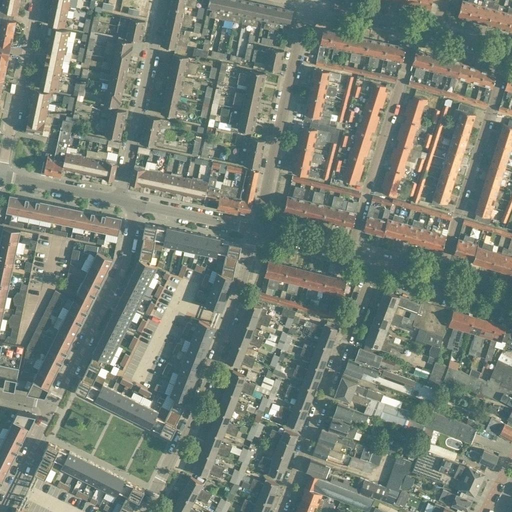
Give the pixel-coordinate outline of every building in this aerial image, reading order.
[(21,7),(21,4),(3,0),(2,0),(1,7),(0,6),(0,10),(14,13),(17,14),(19,7),(21,7)] [(215,18),(218,0),(209,0),(208,8),(212,8),(211,11),(210,11),(209,17),(215,18)] [(224,20),(228,0),(218,0),(215,18),(219,18),(224,20)] [(233,21),(237,0),(228,0),(224,20),(233,21)] [(246,0),(237,0),(233,21),(239,22),(240,17),(239,17),(239,14),(244,15),(247,0),(246,0)] [(252,25),(256,2),(247,0),(244,15),(243,23),(252,25)] [(431,9),(433,0),(420,0),(419,6),(431,9)] [(468,19),(473,0),(468,0),(468,2),(463,0),(458,16),(468,19)] [(478,21),(483,6),(477,5),(478,0),(473,0),(468,19),(478,21)] [(488,24),(494,3),(495,0),(493,0),(483,0),(484,0),(478,21),(488,24)] [(262,19),(265,4),(256,2),(252,25),(257,26),(258,21),(257,21),(257,18),(262,19)] [(70,10),(71,7),(52,3),(51,10),(49,9),(48,13),(67,17),(68,10),(70,10)] [(120,12),(121,6),(109,3),(107,9),(120,12)] [(503,12),(502,11),(498,10),(499,4),(494,3),(488,24),(498,27),(503,12)] [(183,13),(184,9),(185,7),(170,4),(169,5),(168,13),(192,18),(193,15),(183,13)] [(270,29),(274,6),(265,4),(262,19),(267,20),(266,23),(265,23),(264,28),(270,29)] [(280,26),(284,8),(274,6),(270,29),(274,30),(274,28),(279,28),(279,26),(280,26)] [(508,30),(511,16),(511,8),(509,7),(507,13),(503,12),(498,27),(508,30)] [(284,8),(280,23),(285,24),(284,26),(283,26),(282,31),(288,33),(293,10),(284,8)] [(0,29),(13,32),(16,21),(13,20),(14,13),(0,10),(0,18),(1,18),(0,22),(0,29)] [(66,24),(67,17),(48,13),(47,16),(49,16),(48,23),(67,27),(68,24),(66,24)] [(190,26),(192,18),(168,13),(165,23),(181,26),(181,24),(190,26)] [(143,31),(146,21),(120,15),(118,25),(143,31)] [(97,32),(99,21),(93,20),(91,31),(97,32)] [(165,23),(163,35),(188,41),(189,36),(184,35),(185,30),(180,29),(181,26),(165,23)] [(141,41),(143,31),(118,25),(117,31),(122,33),(121,37),(141,41)] [(70,36),(71,31),(52,27),(50,37),(67,40),(68,36),(70,36)] [(13,32),(0,29),(0,65),(6,67),(8,56),(9,54),(10,50),(10,46),(11,44),(13,32)] [(329,46),(332,31),(323,29),(318,54),(315,64),(325,66),(326,62),(327,56),(322,55),(325,45),(329,46)] [(336,58),(341,33),(332,31),(329,46),(334,47),(331,57),(336,58)] [(347,50),(351,35),(341,33),(336,58),(341,59),(343,49),(347,50)] [(163,35),(161,45),(176,48),(181,50),(182,45),(187,46),(188,41),(163,35)] [(354,62),(360,37),(351,35),(347,50),(352,51),(350,61),(354,62)] [(66,45),(67,40),(50,37),(48,47),(67,51),(68,46),(66,45)] [(366,54),(369,39),(360,37),(354,62),(359,63),(361,53),(366,54)] [(133,42),(118,39),(117,44),(106,41),(105,46),(131,52),(133,42)] [(372,66),(378,41),(369,39),(366,54),(370,55),(368,65),(372,66)] [(384,58),(387,43),(378,41),(372,66),(377,67),(379,57),(384,58)] [(391,70),(396,45),(387,43),(384,58),(388,58),(385,68),(391,70)] [(206,58),(209,45),(203,44),(202,49),(194,48),(192,55),(206,58)] [(402,61),(405,47),(396,45),(391,70),(395,71),(397,60),(402,61)] [(129,62),(131,52),(105,46),(104,52),(109,53),(108,57),(129,62)] [(64,54),(66,54),(67,51),(48,47),(47,54),(45,53),(44,57),(63,61),(64,54)] [(282,60),(284,50),(269,47),(268,52),(254,49),(253,54),(282,60)] [(418,76),(425,52),(416,49),(412,64),(416,65),(414,75),(418,76)] [(430,70),(434,54),(425,52),(418,76),(423,78),(425,69),(430,70)] [(174,53),(171,63),(196,69),(197,63),(188,61),(189,57),(174,53)] [(280,70),(282,60),(253,54),(252,60),(266,63),(265,67),(280,70)] [(436,82),(443,57),(434,54),(430,70),(434,71),(431,80),(433,81),(436,82)] [(62,67),(63,61),(44,57),(43,60),(45,60),(44,67),(63,71),(63,68),(62,67)] [(112,69),(111,71),(111,73),(100,71),(99,77),(109,79),(108,83),(123,87),(125,76),(126,74),(126,72),(129,62),(108,57),(107,62),(102,61),(101,66),(112,69)] [(448,75),(452,60),(443,57),(436,82),(440,83),(443,74),(448,75)] [(457,78),(461,63),(461,62),(452,60),(448,75),(452,76),(449,86),(454,87),(457,78)] [(221,61),(219,73),(225,74),(227,63),(221,61)] [(195,74),(196,69),(171,63),(169,73),(184,77),(185,72),(195,74)] [(469,81),(473,67),(461,63),(457,78),(469,81)] [(62,76),(63,71),(44,67),(42,77),(59,81),(60,76),(62,76)] [(480,85),(485,70),(473,67),(469,81),(480,85)] [(340,73),(330,71),(315,68),(313,77),(328,80),(328,76),(337,78),(339,78),(340,73)] [(263,83),(266,73),(251,70),(250,74),(239,72),(238,77),(263,83)] [(476,99),(475,103),(487,107),(488,102),(496,73),(485,70),(480,85),(486,86),(483,95),(485,96),(483,101),(476,99)] [(183,81),(184,77),(169,73),(167,83),(192,89),(193,83),(183,81)] [(58,85),(59,81),(42,77),(40,87),(59,91),(60,86),(58,85)] [(261,92),(263,83),(238,77),(237,83),(247,85),(247,89),(261,92)] [(337,87),(327,85),(328,80),(313,77),(311,86),(336,92),(337,87)] [(385,86),(372,82),(371,86),(367,84),(366,87),(370,89),(369,94),(384,99),(386,91),(384,90),(385,86)] [(121,97),(123,87),(108,83),(108,87),(97,85),(96,91),(121,97)] [(191,94),(192,89),(167,83),(165,93),(180,96),(181,91),(191,94)] [(335,96),(336,92),(311,86),(309,95),(324,99),(325,94),(335,96)] [(52,96),(53,93),(34,89),(33,96),(31,95),(30,98),(49,102),(50,96),(52,96)] [(259,102),(261,92),(247,89),(246,94),(235,92),(234,97),(259,102)] [(119,107),(121,97),(96,91),(95,96),(105,98),(104,104),(119,107)] [(179,100),(180,96),(165,93),(163,103),(188,108),(189,102),(179,100)] [(382,107),(384,99),(369,94),(367,99),(363,98),(362,101),(365,102),(364,106),(378,110),(379,106),(382,107)] [(323,103),(324,99),(309,95),(307,105),(332,110),(333,105),(323,103)] [(425,104),(427,100),(427,99),(414,95),(413,95),(412,99),(410,98),(407,106),(423,111),(424,107),(426,107),(428,108),(429,105),(425,104)] [(257,112),(259,102),(234,97),(233,103),(243,105),(242,109),(257,112)] [(48,109),(49,102),(30,98),(30,102),(32,102),(30,109),(49,113),(50,109),(48,109)] [(216,114),(218,104),(212,102),(210,112),(216,114)] [(472,124),(475,114),(473,113),(475,107),(459,102),(457,109),(455,108),(452,118),(458,120),(472,124)] [(186,114),(188,108),(163,103),(161,113),(176,116),(177,111),(186,114)] [(305,114),(303,120),(328,125),(330,119),(325,118),(326,114),(331,115),(332,110),(307,105),(305,114)] [(103,106),(102,112),(107,113),(108,112),(110,112),(109,117),(124,120),(126,111),(111,108),(103,106)] [(376,115),(378,110),(364,106),(363,110),(360,109),(359,112),(363,114),(361,119),(376,123),(379,115),(376,115)] [(421,116),(423,111),(407,106),(405,114),(407,115),(406,119),(419,124),(420,119),(424,120),(425,117),(421,116)] [(48,116),(49,113),(30,109),(29,116),(27,115),(26,119),(45,123),(46,116),(48,116)] [(255,122),(257,112),(242,109),(241,113),(231,111),(230,116),(255,122)] [(167,126),(168,120),(146,115),(144,124),(158,127),(159,123),(162,124),(161,125),(167,126)] [(72,122),(73,118),(73,117),(66,116),(65,120),(63,120),(61,126),(61,128),(71,130),(72,124),(72,122)] [(253,132),(255,122),(230,116),(228,122),(239,124),(238,129),(253,132)] [(100,119),(99,125),(123,129),(124,120),(109,117),(108,121),(106,121),(106,120),(100,119)] [(44,129),(45,123),(26,119),(25,122),(27,122),(26,129),(28,130),(28,132),(33,133),(33,131),(39,132),(39,134),(48,136),(50,130),(44,129)] [(374,131),(376,123),(361,119),(360,124),(355,122),(355,125),(358,126),(356,130),(370,135),(371,130),(374,131)] [(421,129),(418,128),(419,124),(406,119),(404,123),(402,123),(399,131),(414,135),(415,131),(420,132),(421,129)] [(500,133),(511,136),(511,119),(509,119),(507,125),(503,123),(500,133)] [(469,134),(472,124),(458,120),(455,130),(469,134)] [(144,124),(142,133),(164,138),(166,132),(160,131),(160,132),(157,132),(158,127),(144,124)] [(99,125),(98,130),(104,131),(104,130),(106,130),(105,135),(121,139),(123,129),(99,125)] [(338,134),(333,132),(332,132),(317,129),(302,126),(300,135),(326,140),(331,141),(335,143),(338,134)] [(66,151),(69,137),(69,135),(70,135),(70,131),(71,130),(61,128),(58,140),(54,156),(48,155),(44,172),(61,176),(63,169),(62,169),(63,161),(66,151)] [(369,139),(370,135),(356,130),(355,135),(352,134),(351,137),(355,138),(354,143),(369,148),(371,140),(369,139)] [(466,144),(469,134),(455,130),(452,139),(466,144)] [(412,140),(414,135),(399,131),(397,138),(399,139),(398,143),(411,148),(413,144),(416,145),(417,142),(412,140)] [(142,133),(140,143),(154,146),(155,141),(158,142),(158,143),(163,144),(164,138),(142,133)] [(497,143),(511,148),(511,147),(511,136),(500,133),(497,143)] [(200,146),(201,137),(195,135),(193,145),(200,146)] [(326,140),(300,135),(298,144),(313,147),(314,142),(325,145),(326,140)] [(264,140),(251,138),(244,136),(242,145),(263,149),(264,140)] [(215,149),(217,140),(211,139),(205,137),(203,146),(209,148),(215,149)] [(462,154),(466,144),(452,139),(449,149),(462,154)] [(366,155),(369,148),(354,143),(352,148),(348,147),(347,150),(350,151),(349,155),(362,159),(364,155),(366,155)] [(394,147),(392,155),(408,160),(409,156),(412,157),(413,154),(410,153),(411,148),(398,143),(397,147),(394,147)] [(494,153),(508,157),(511,148),(497,143),(494,153)] [(312,152),(313,147),(298,144),(296,153),(321,159),(322,154),(312,152)] [(261,159),(263,149),(242,145),(240,154),(261,159)] [(459,164),(462,154),(449,149),(445,159),(459,164)] [(73,171),(77,152),(71,151),(71,153),(66,151),(63,161),(62,169),(63,169),(73,171)] [(83,173),(86,156),(81,155),(81,153),(77,152),(73,171),(83,173)] [(320,163),(321,159),(296,153),(294,162),(309,166),(310,161),(320,163)] [(505,167),(508,157),(494,153),(491,163),(505,167)] [(259,168),(261,159),(240,154),(238,163),(259,168)] [(93,175),(97,156),(91,155),(91,157),(86,156),(83,173),(93,175)] [(361,163),(362,159),(349,155),(347,159),(344,158),(343,161),(347,163),(346,167),(361,172),(363,164),(361,163)] [(392,155),(389,163),(392,163),(390,168),(404,172),(405,168),(408,169),(409,166),(406,165),(408,160),(392,155)] [(103,177),(107,158),(97,156),(93,175),(103,177)] [(117,160),(116,160),(107,158),(103,177),(113,180),(117,160)] [(456,173),(459,164),(445,159),(442,169),(456,173)] [(225,170),(227,165),(213,162),(211,167),(219,169),(218,171),(225,173),(226,170),(225,170)] [(308,170),(309,166),(294,162),(292,172),(317,177),(318,172),(308,170)] [(502,177),(505,167),(491,163),(488,173),(502,177)] [(141,185),(145,168),(145,166),(135,164),(131,183),(141,185)] [(236,167),(235,172),(234,178),(239,180),(242,168),(236,167)] [(345,167),(341,179),(354,183),(356,179),(359,180),(361,172),(346,167),(345,167)] [(151,188),(155,169),(150,168),(149,170),(145,168),(141,185),(151,188)] [(402,177),(404,172),(390,168),(389,172),(386,171),(384,179),(401,184),(403,180),(404,181),(405,178),(402,177)] [(162,190),(165,173),(160,171),(160,170),(155,169),(151,188),(162,190)] [(249,215),(258,171),(246,169),(240,193),(241,194),(236,213),(237,213),(237,212),(249,215)] [(453,183),(456,173),(442,169),(439,179),(453,183)] [(172,192),(176,173),(171,172),(171,174),(165,173),(162,190),(172,192)] [(183,194),(187,177),(181,176),(181,174),(176,173),(172,192),(183,194)] [(499,187),(502,177),(488,173),(485,183),(499,187)] [(194,197),(198,177),(193,176),(192,178),(187,177),(183,194),(194,197)] [(218,202),(221,188),(215,186),(217,177),(209,176),(208,182),(207,185),(204,199),(218,202)] [(207,185),(208,182),(202,180),(203,179),(198,177),(194,197),(204,199),(207,185)] [(400,189),(401,184),(384,179),(381,187),(384,188),(382,192),(396,197),(397,192),(401,193),(402,190),(400,189)] [(450,193),(453,183),(439,179),(437,185),(432,183),(430,187),(436,189),(450,193)] [(323,220),(326,204),(322,203),(325,188),(330,189),(331,185),(321,183),(320,187),(319,192),(313,218),(323,220)] [(416,202),(422,184),(418,183),(415,193),(413,201),(416,202)] [(496,197),(499,187),(485,183),(482,192),(496,197)] [(227,211),(232,186),(222,184),(221,188),(218,202),(217,209),(227,211)] [(241,194),(240,193),(240,196),(235,195),(237,187),(232,186),(227,211),(236,213),(241,194)] [(293,213),(300,187),(295,186),(292,197),(287,195),(284,210),(293,213)] [(303,215),(307,200),(302,198),(305,188),(300,187),(293,213),(303,215)] [(433,199),(431,204),(440,207),(441,201),(447,203),(450,193),(436,189),(433,199)] [(313,218),(319,192),(314,191),(312,201),(307,200),(303,215),(313,218)] [(493,204),(496,197),(482,192),(478,202),(492,207),(493,204)] [(18,214),(22,196),(10,194),(6,211),(18,214)] [(332,222),(339,197),(333,195),(331,205),(326,204),(323,220),(332,222)] [(33,198),(22,196),(18,214),(29,216),(33,198)] [(342,225),(346,209),(341,208),(344,198),(339,197),(332,222),(342,225)] [(33,198),(29,216),(40,218),(44,201),(33,198)] [(352,227),(358,202),(353,200),(350,210),(346,209),(342,225),(352,227)] [(44,201),(40,218),(51,221),(55,203),(44,201)] [(475,219),(487,223),(492,207),(478,202),(475,212),(477,213),(475,219)] [(55,203),(51,221),(62,223),(66,205),(55,203)] [(66,205),(62,223),(73,225),(77,208),(66,205)] [(372,233),(377,218),(372,216),(375,206),(370,205),(363,230),(372,233)] [(84,227),(88,210),(77,208),(73,225),(84,227)] [(387,218),(389,213),(390,210),(384,209),(381,219),(377,218),(372,233),(382,235),(383,234),(387,218)] [(88,210),(84,227),(95,230),(99,212),(88,210)] [(106,232),(110,214),(99,212),(95,230),(106,232)] [(122,217),(110,214),(106,232),(118,234),(122,217)] [(393,237),(398,216),(394,214),(393,219),(387,218),(383,234),(393,237)] [(402,240),(407,224),(401,222),(403,217),(398,216),(393,237),(402,240)] [(412,242),(418,221),(413,220),(411,225),(407,224),(402,240),(412,242)] [(427,229),(426,229),(421,228),(423,222),(418,221),(412,242),(422,245),(427,229)] [(145,224),(143,235),(144,236),(156,238),(162,239),(164,240),(163,244),(174,247),(178,229),(167,227),(166,228),(164,228),(145,224)] [(432,248),(438,227),(428,224),(426,229),(427,229),(422,245),(432,248)] [(3,226),(1,238),(18,242),(21,230),(3,226)] [(442,251),(446,235),(441,234),(442,228),(438,227),(432,248),(442,251)] [(178,229),(174,247),(185,249),(188,231),(178,229)] [(188,231),(185,249),(195,251),(199,234),(188,231)] [(199,234),(195,251),(206,253),(209,236),(199,234)] [(463,257),(469,236),(465,235),(463,240),(458,239),(454,254),(463,257)] [(144,236),(139,260),(140,259),(150,264),(154,248),(155,243),(156,238),(144,236)] [(209,236),(206,253),(217,256),(218,251),(220,252),(226,253),(237,255),(239,256),(241,244),(222,240),(220,239),(220,238),(209,236)] [(473,260),(478,244),(473,243),(475,238),(469,236),(463,257),(473,260)] [(18,242),(1,238),(0,240),(0,249),(16,252),(18,242)] [(482,264),(489,243),(484,241),(482,246),(478,244),(473,260),(472,261),(482,264)] [(97,251),(98,246),(86,243),(84,251),(90,253),(94,256),(92,262),(108,270),(113,259),(103,254),(97,251)] [(492,267),(497,251),(492,250),(493,244),(489,243),(482,264),(492,267)] [(105,248),(98,246),(97,251),(103,254),(105,248)] [(502,270),(508,249),(503,247),(502,253),(497,251),(492,267),(502,270)] [(0,249),(0,260),(14,263),(16,252),(0,249)] [(511,272),(511,255),(511,256),(511,253),(511,250),(508,249),(502,270),(511,273),(511,272)] [(224,263),(222,273),(233,277),(237,255),(226,253),(225,257),(224,263)] [(139,260),(135,268),(153,277),(157,268),(150,264),(140,259),(139,260)] [(0,260),(0,272),(11,274),(14,263),(0,260)] [(272,288),(278,262),(268,260),(265,275),(270,276),(267,287),(272,288)] [(108,270),(92,262),(87,272),(103,280),(108,270)] [(284,280),(288,265),(278,262),(272,288),(276,289),(279,278),(284,280)] [(291,293),(298,267),(288,265),(284,280),(289,281),(287,292),(291,293)] [(304,284),(308,270),(298,267),(291,293),(296,294),(299,283),(304,284)] [(135,268),(131,277),(148,285),(153,277),(135,268)] [(311,298),(317,272),(308,270),(304,284),(308,286),(305,296),(311,298)] [(217,271),(213,283),(230,289),(234,278),(233,277),(222,273),(217,271)] [(0,272),(0,283),(9,285),(11,274),(0,272)] [(103,280),(87,272),(82,282),(98,290),(103,280)] [(323,289),(327,274),(317,272),(311,298),(315,299),(318,288),(323,289)] [(330,303),(337,277),(327,274),(323,289),(328,290),(325,301),(330,303)] [(131,277),(127,285),(144,294),(148,285),(131,277)] [(347,279),(337,277),(330,303),(328,312),(327,316),(329,317),(339,320),(341,312),(334,310),(338,293),(343,294),(347,279)] [(84,317),(89,307),(91,303),(93,300),(98,290),(82,282),(77,292),(84,296),(83,299),(81,302),(73,299),(68,309),(84,317)] [(0,283),(0,294),(7,296),(9,285),(0,283)] [(213,283),(209,293),(226,300),(230,289),(213,283)] [(127,285),(122,294),(140,303),(144,294),(127,285)] [(418,327),(427,302),(421,300),(420,303),(385,291),(385,292),(383,292),(382,295),(383,297),(381,301),(380,303),(379,304),(378,306),(379,308),(377,312),(401,321),(403,315),(394,312),(396,306),(397,305),(411,311),(408,318),(406,323),(412,325),(418,327)] [(209,293),(205,304),(222,311),(226,300),(209,293)] [(122,294),(118,303),(135,311),(140,303),(122,294)] [(248,302),(245,312),(269,321),(271,315),(265,313),(267,309),(248,302)] [(424,330),(432,304),(427,302),(418,327),(419,327),(419,328),(424,330)] [(118,303),(114,311),(131,320),(135,311),(118,303)] [(430,332),(438,306),(432,304),(424,330),(427,331),(430,332)] [(437,334),(445,307),(438,306),(430,332),(437,334)] [(292,321),(294,315),(295,311),(283,307),(281,314),(287,316),(284,326),(289,328),(292,321)] [(443,337),(446,324),(447,324),(451,309),(445,307),(437,334),(430,332),(427,331),(423,341),(434,346),(434,345),(440,348),(440,347),(442,336),(443,337)] [(84,317),(68,309),(63,319),(79,327),(84,317)] [(453,349),(463,313),(459,311),(458,310),(455,309),(454,310),(451,309),(447,324),(449,324),(448,325),(453,327),(451,334),(447,348),(453,349)] [(114,311),(109,320),(127,328),(131,320),(114,311)] [(240,323),(237,332),(261,341),(263,336),(257,334),(259,330),(254,328),(255,326),(260,328),(261,323),(267,326),(269,321),(245,312),(241,321),(240,323)] [(389,322),(401,327),(411,328),(412,325),(406,323),(401,321),(377,312),(375,316),(374,317),(373,320),(374,321),(373,323),(372,324),(371,325),(370,327),(371,329),(369,333),(392,342),(394,337),(385,333),(387,328),(389,322)] [(475,317),(474,316),(472,316),(472,314),(469,313),(468,314),(463,313),(453,349),(458,351),(459,345),(464,330),(469,331),(475,333),(473,340),(472,340),(468,354),(473,356),(474,356),(484,319),(480,318),(480,317),(476,316),(475,317)] [(300,317),(294,315),(292,321),(297,323),(300,317)] [(58,329),(74,337),(79,327),(63,319),(58,329)] [(511,332),(511,328),(506,326),(505,324),(502,323),(501,324),(496,323),(494,322),(493,321),(490,320),(489,321),(484,319),(474,356),(479,357),(480,352),(485,336),(491,338),(485,359),(491,361),(495,347),(497,340),(502,341),(506,342),(509,337),(511,332)] [(109,320),(105,328),(123,337),(127,328),(109,320)] [(199,320),(195,331),(211,337),(216,326),(199,320)] [(335,338),(339,328),(325,323),(323,328),(318,326),(318,325),(312,322),(310,329),(335,338)] [(105,328),(101,337),(118,346),(123,337),(105,328)] [(423,341),(427,331),(424,330),(419,328),(415,339),(423,341)] [(53,339),(69,347),(74,337),(58,329),(53,339)] [(331,348),(335,338),(310,329),(308,333),(312,335),(310,338),(318,341),(318,343),(318,344),(312,341),(310,345),(304,343),(302,349),(327,358),(331,348)] [(195,331),(190,341),(207,348),(211,337),(195,331)] [(237,332),(233,342),(229,351),(254,361),(255,356),(253,355),(249,354),(249,355),(244,353),(246,348),(247,347),(249,341),(253,343),(253,344),(259,346),(261,341),(237,332)] [(287,333),(285,337),(284,342),(288,344),(290,344),(292,337),(287,335),(287,333)] [(404,346),(392,342),(369,333),(367,337),(366,338),(365,340),(366,342),(365,343),(380,348),(389,352),(391,347),(402,352),(404,346)] [(284,342),(285,337),(281,335),(276,347),(281,349),(284,342)] [(101,337),(97,345),(114,354),(118,346),(101,337)] [(48,349),(64,357),(69,347),(53,339),(48,349)] [(0,385),(15,389),(24,346),(0,340),(0,385)] [(184,351),(203,358),(207,348),(190,341),(187,351),(184,351)] [(97,345),(92,354),(93,355),(102,359),(109,363),(114,354),(97,345)] [(437,359),(440,348),(434,345),(434,346),(431,357),(437,359)] [(401,363),(363,348),(359,347),(356,357),(378,366),(379,362),(398,369),(399,368),(401,367),(401,365),(401,363)] [(64,357),(48,349),(43,359),(59,367),(64,357)] [(323,368),(327,358),(302,349),(300,354),(306,356),(307,355),(312,357),(310,363),(308,369),(302,367),(303,366),(296,364),(294,369),(319,379),(323,368)] [(184,351),(180,362),(199,369),(203,358),(184,351)] [(254,361),(229,351),(225,361),(239,367),(241,362),(246,364),(245,365),(251,367),(254,361)] [(511,358),(501,352),(497,358),(511,364),(511,358)] [(93,355),(82,378),(92,384),(95,379),(97,374),(102,364),(100,363),(102,359),(93,355)] [(274,368),(276,362),(277,360),(272,358),(269,366),(274,368)] [(487,379),(487,380),(511,389),(511,364),(497,358),(488,380),(487,379)] [(59,367),(43,359),(38,369),(54,377),(59,367)] [(381,371),(358,362),(349,359),(344,372),(360,378),(363,372),(376,377),(377,373),(380,374),(381,371)] [(444,378),(448,366),(435,361),(434,364),(431,373),(443,377),(444,378)] [(182,363),(178,373),(195,380),(199,369),(180,362),(182,363)] [(511,404),(511,389),(487,380),(448,366),(444,378),(443,379),(499,400),(499,398),(511,404)] [(438,389),(443,377),(431,373),(415,367),(413,374),(429,379),(427,385),(438,389)] [(54,377),(38,369),(33,379),(49,387),(54,377)] [(316,389),(319,379),(294,369),(292,374),(299,376),(299,375),(305,377),(302,384),(300,390),(295,388),(295,387),(289,384),(287,389),(312,399),(316,389)] [(246,376),(242,374),(233,370),(229,381),(253,390),(254,389),(269,395),(269,394),(273,384),(275,380),(270,378),(265,376),(264,376),(260,386),(249,381),(249,382),(244,381),(246,376)] [(415,381),(383,370),(380,377),(413,389),(415,381)] [(178,373),(174,384),(191,390),(195,380),(178,373)] [(358,380),(352,378),(343,374),(338,385),(399,408),(400,408),(402,402),(383,395),(383,394),(356,384),(358,380)] [(81,378),(75,388),(93,397),(95,398),(95,400),(104,404),(112,388),(103,383),(101,388),(98,387),(92,384),(82,378),(81,378)] [(45,395),(49,387),(33,379),(27,391),(45,395)] [(253,390),(229,381),(225,391),(221,400),(246,410),(246,409),(254,412),(256,407),(241,402),(241,403),(236,401),(238,396),(241,389),(246,391),(245,392),(251,395),(253,390)] [(439,391),(447,394),(450,391),(450,385),(442,382),(439,391)] [(174,384),(170,395),(176,397),(187,401),(191,390),(174,384)] [(275,396),(279,386),(273,384),(269,394),(274,396),(275,396)] [(399,408),(338,385),(334,396),(349,403),(351,398),(367,405),(364,412),(369,414),(379,417),(386,420),(389,421),(423,434),(426,425),(429,419),(428,418),(400,408),(399,408)] [(112,388),(104,404),(113,409),(122,393),(112,388)] [(308,409),(312,399),(287,389),(284,395),(291,397),(296,399),(295,404),(292,410),(287,408),(287,407),(281,405),(279,409),(304,419),(308,409)] [(122,393),(113,409),(123,413),(131,397),(122,393)] [(439,393),(432,411),(436,412),(437,412),(443,395),(439,393)] [(131,397),(123,413),(132,418),(140,402),(131,397)] [(167,415),(164,419),(175,425),(187,401),(176,397),(169,410),(167,415)] [(246,410),(221,400),(217,411),(213,421),(238,430),(240,425),(233,422),(233,423),(228,422),(231,416),(233,410),(238,412),(237,413),(244,415),(246,410)] [(140,402),(132,418),(141,423),(149,406),(140,402)] [(263,411),(266,404),(260,402),(258,409),(255,410),(254,413),(261,416),(263,411)] [(333,415),(343,419),(350,421),(351,418),(365,423),(369,414),(364,412),(364,413),(338,403),(333,415)] [(270,407),(271,406),(266,404),(263,411),(269,413),(271,408),(270,407)] [(511,409),(510,412),(498,406),(489,404),(487,410),(495,414),(496,412),(508,419),(511,420),(511,409)] [(149,406),(141,423),(150,427),(151,426),(153,427),(171,436),(176,425),(175,425),(164,419),(158,416),(156,415),(158,411),(149,406)] [(300,429),(304,419),(279,409),(276,416),(283,418),(283,417),(289,419),(287,424),(291,425),(300,429)] [(18,410),(14,418),(30,426),(36,414),(18,410)] [(477,427),(467,424),(437,412),(436,412),(432,411),(431,410),(428,418),(429,419),(426,425),(440,430),(471,442),(477,427)] [(511,420),(508,419),(506,423),(492,416),(486,429),(495,434),(496,432),(511,440),(511,420)] [(14,418),(9,428),(25,436),(30,426),(14,418)] [(358,427),(350,424),(332,418),(328,429),(345,435),(354,438),(358,427)] [(485,424),(468,418),(466,423),(483,429),(485,424)] [(238,430),(213,421),(209,431),(205,441),(230,450),(232,445),(225,443),(225,444),(220,442),(223,436),(225,430),(230,432),(230,433),(236,436),(238,430)] [(253,436),(256,429),(257,427),(252,424),(248,434),(253,436)] [(435,444),(440,430),(426,425),(423,434),(426,435),(424,441),(429,442),(429,441),(435,444)] [(9,428),(4,438),(20,446),(25,436),(9,428)] [(294,444),(298,434),(284,429),(283,434),(278,432),(271,429),(269,435),(270,435),(294,444)] [(350,440),(331,433),(322,429),(317,440),(327,444),(333,446),(335,441),(354,448),(356,444),(356,443),(350,440)] [(290,456),(294,445),(294,444),(270,435),(269,439),(278,443),(275,451),(272,460),(262,456),(262,458),(285,467),(290,456)] [(4,438),(0,445),(0,448),(15,456),(20,446),(4,438)] [(409,445),(418,448),(420,442),(411,439),(410,440),(408,444),(409,444),(409,445)] [(230,450),(205,441),(202,451),(198,461),(222,470),(224,466),(217,463),(217,465),(212,463),(215,456),(217,451),(222,453),(222,454),(228,456),(230,450)] [(485,473),(476,468),(467,464),(454,459),(457,453),(429,442),(424,441),(421,448),(419,454),(412,471),(444,483),(456,488),(457,487),(459,487),(457,492),(466,496),(468,491),(475,494),(475,493),(480,496),(485,485),(486,482),(481,479),(485,473)] [(49,442),(43,453),(44,453),(55,459),(61,462),(63,463),(61,467),(71,472),(79,456),(69,451),(69,452),(66,451),(49,442)] [(341,459),(343,453),(316,443),(312,454),(325,459),(327,454),(341,459)] [(371,455),(373,448),(365,445),(361,458),(365,460),(369,461),(371,455)] [(397,449),(385,445),(383,451),(394,455),(397,449)] [(0,461),(10,466),(15,456),(0,448),(0,461)] [(381,458),(383,451),(373,448),(371,455),(381,458)] [(493,467),(498,456),(484,449),(482,454),(471,449),(468,455),(493,467)] [(44,453),(34,473),(45,479),(50,468),(53,463),(55,459),(44,453)] [(359,457),(352,455),(352,456),(350,462),(349,464),(356,466),(359,457)] [(381,458),(371,455),(369,461),(374,463),(379,465),(381,458)] [(79,456),(71,472),(80,476),(88,460),(79,456)] [(410,468),(412,462),(397,456),(394,462),(410,468)] [(359,457),(356,466),(362,469),(363,466),(365,460),(361,458),(359,457)] [(281,478),(285,467),(262,458),(261,460),(260,459),(258,465),(264,468),(265,467),(270,468),(268,473),(281,478)] [(330,467),(319,463),(310,459),(306,471),(326,478),(330,467)] [(88,460),(80,476),(89,481),(97,465),(88,460)] [(365,460),(363,466),(372,469),(374,463),(369,461),(365,460)] [(0,461),(0,473),(5,476),(10,466),(0,461)] [(222,470),(198,461),(194,471),(207,476),(209,472),(214,473),(214,474),(220,477),(222,470)] [(410,468),(394,462),(392,468),(405,473),(408,474),(410,468)] [(97,465),(89,481),(98,485),(96,487),(97,488),(106,469),(97,465)] [(242,480),(246,468),(241,466),(239,471),(237,476),(236,478),(242,480)] [(405,473),(392,468),(390,474),(402,479),(405,473)] [(106,469),(97,488),(106,492),(115,474),(106,469)] [(115,474),(106,492),(116,497),(117,495),(119,490),(121,491),(127,494),(138,500),(139,500),(144,490),(126,481),(124,480),(125,478),(115,474)] [(359,493),(340,485),(330,482),(320,478),(311,474),(306,488),(321,493),(335,498),(335,497),(368,510),(372,498),(366,495),(359,493)] [(402,479),(390,474),(388,480),(400,485),(402,479)] [(203,483),(199,481),(191,476),(186,485),(209,498),(212,493),(206,490),(205,491),(201,488),(203,483)] [(331,478),(330,482),(340,485),(359,493),(365,478),(360,477),(356,488),(348,485),(350,482),(344,480),(343,482),(331,478)] [(240,485),(242,480),(236,478),(234,483),(232,487),(237,490),(240,485)] [(275,493),(279,484),(266,479),(264,483),(259,481),(253,478),(252,479),(250,478),(248,482),(275,493)] [(366,495),(372,481),(365,478),(359,493),(366,495)] [(260,492),(258,498),(256,504),(251,502),(251,501),(244,498),(242,504),(263,511),(267,511),(271,504),(271,503),(275,494),(275,493),(248,482),(243,480),(241,485),(255,491),(255,490),(260,492)] [(396,497),(398,491),(400,485),(388,480),(386,486),(381,501),(392,505),(393,503),(395,497),(396,497)] [(372,481),(366,495),(372,498),(374,498),(379,484),(372,481)] [(455,491),(456,488),(444,483),(443,486),(455,491)] [(379,484),(374,498),(375,499),(381,501),(386,486),(379,484)] [(209,498),(186,485),(181,494),(176,504),(191,511),(200,511),(195,509),(194,510),(190,507),(193,501),(196,496),(201,498),(201,499),(206,502),(209,498)] [(234,496),(237,490),(232,487),(229,493),(234,496)] [(321,493),(306,488),(302,497),(331,509),(333,503),(320,498),(321,493)] [(443,489),(438,500),(467,511),(467,510),(468,508),(468,507),(470,507),(473,500),(443,489)] [(400,490),(395,502),(403,505),(407,493),(400,490)] [(122,504),(118,511),(131,511),(138,500),(127,494),(125,499),(122,504)] [(331,509),(302,497),(298,507),(310,511),(314,511),(315,509),(323,511),(337,511),(338,511),(331,509)] [(457,511),(436,502),(431,511),(457,511)]
